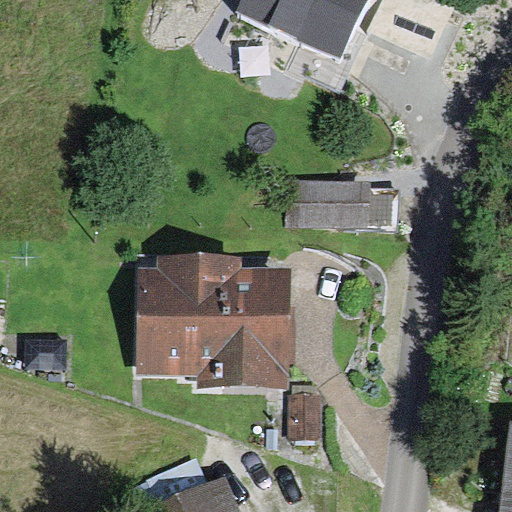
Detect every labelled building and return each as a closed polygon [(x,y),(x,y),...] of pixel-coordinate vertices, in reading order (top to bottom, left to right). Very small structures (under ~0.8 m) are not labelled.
[(244,0),(237,18),(330,58),(355,0),(244,0)] [(376,185),(292,186),(292,229),(377,229),(376,185)] [(276,270),(140,270),(140,368),(276,367),(276,270)] [(288,393),(284,437),(306,438),(310,394),(288,393)] [(511,511),(511,425),(504,425),(496,511),(511,511)] [(229,511),(217,480),(138,511),(229,511)]
